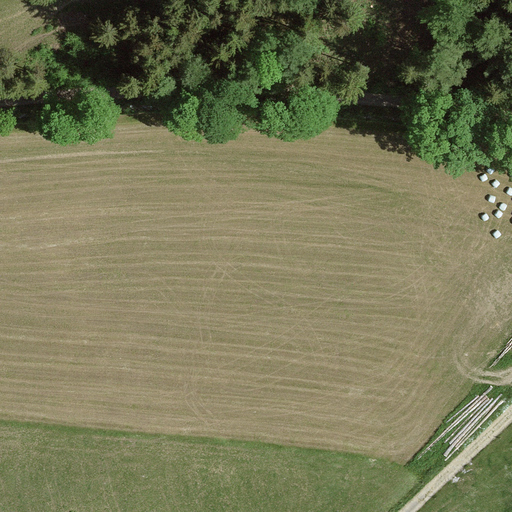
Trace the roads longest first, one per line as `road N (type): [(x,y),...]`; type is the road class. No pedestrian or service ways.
road 1 (track): [(511,117),(471,99),(366,85),(0,97)]
road 2 (track): [(390,511),(511,393)]
